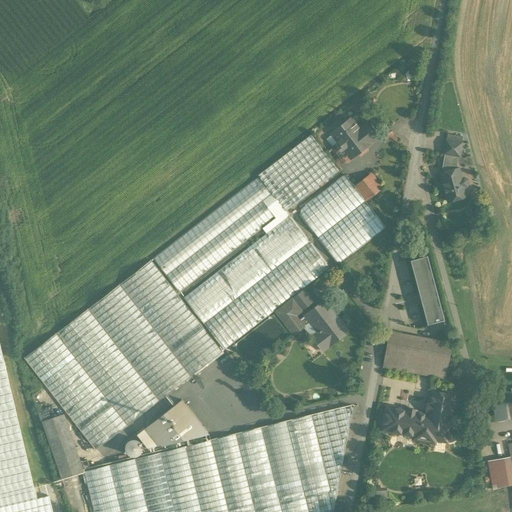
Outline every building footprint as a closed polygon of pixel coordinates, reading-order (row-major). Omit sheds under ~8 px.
[(334,131),(332,133),(350,158),(376,138),(365,124),(358,129),(351,119),(342,125),(340,122),(332,128),(334,131)] [(313,133),(322,145),(329,140),(320,128),(313,133)] [(313,133),(266,170),(275,182),(322,145),(313,133)] [(458,156),(459,156),(461,143),(446,140),(443,154),(444,154),(458,156)] [(324,147),(276,183),(290,201),(292,205),(340,168),(324,147)] [(442,168),(443,168),(444,172),(440,173),(443,184),(445,191),(447,202),(466,197),(463,187),(466,187),(468,184),(467,179),(464,177),(461,178),(458,168),(458,169),(457,165),(458,156),(444,154),(442,168)] [(266,170),(259,176),(283,207),(290,201),(276,183),(275,182),(266,170)] [(365,198),(382,185),(371,170),(354,183),(365,198)] [(318,237),(365,201),(345,175),(300,209),(300,214),(318,237)] [(283,207),(259,176),(152,258),(179,293),(285,210),(283,207)] [(365,201),(318,237),(338,264),(386,227),(365,201)] [(289,216),(183,297),(224,350),(329,268),(289,216)] [(427,256),(410,260),(419,294),(414,296),(416,302),(420,301),(427,325),(444,320),(427,256)] [(222,351),(151,260),(24,358),(95,450),(222,351)] [(320,330),(312,337),(322,351),(348,331),(324,300),(305,315),(298,320),(295,315),(301,310),(301,309),(312,301),(304,290),(276,312),(293,334),(312,320),(320,330)] [(450,343),(391,332),(384,367),(443,378),(450,343)] [(0,507),(36,499),(0,346),(0,507)] [(430,401),(453,405),(454,405),(456,394),(431,389),(429,401),(430,401)] [(200,426),(181,401),(147,428),(156,441),(170,430),(171,431),(179,442),(200,426)] [(453,405),(430,401),(429,404),(427,403),(427,404),(429,405),(428,411),(426,410),(425,411),(428,412),(427,414),(415,412),(416,410),(414,410),(414,412),(408,411),(409,409),(408,408),(407,410),(399,409),(397,431),(396,432),(404,434),(405,431),(414,432),(413,439),(435,442),(435,438),(447,440),(449,440),(451,440),(453,439),(454,438),(454,436),(454,433),(454,432),(452,431),(450,430),(448,430),(453,405)] [(332,511),(352,407),(350,405),(84,471),(94,511),(332,511)] [(399,409),(400,408),(385,406),(381,431),(396,433),(396,432),(397,431),(399,409)] [(64,414),(41,422),(61,478),(83,471),(64,414)] [(179,442),(171,431),(164,437),(173,447),(179,442)] [(511,456),(487,461),(493,489),(511,485),(511,442),(508,443),(511,456)] [(36,499),(0,507),(0,511),(52,511),(49,496),(36,499)]
